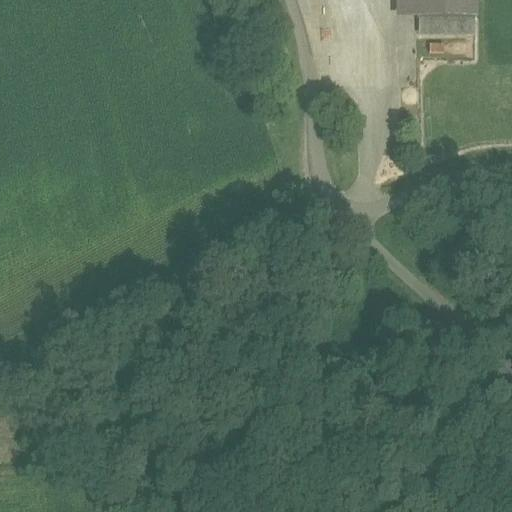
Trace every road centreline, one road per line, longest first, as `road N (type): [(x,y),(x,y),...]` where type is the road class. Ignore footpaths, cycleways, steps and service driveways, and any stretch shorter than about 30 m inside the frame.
road 1 (unclassified): [(345,227),(454,330),(511,401)]
road 2 (unclassified): [(290,0),(304,41),(312,159),(345,227)]
road 3 (unclassified): [(345,227),(436,187),(511,170)]
